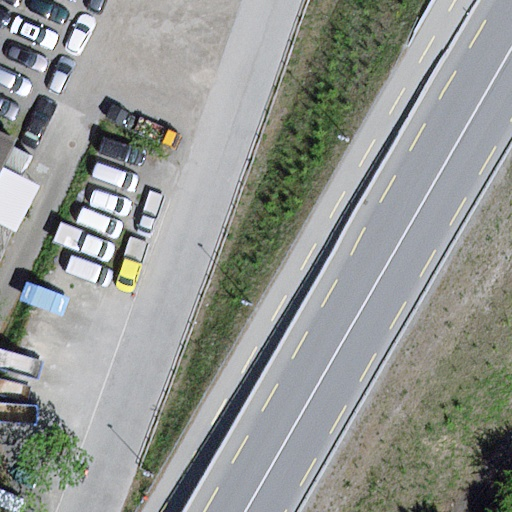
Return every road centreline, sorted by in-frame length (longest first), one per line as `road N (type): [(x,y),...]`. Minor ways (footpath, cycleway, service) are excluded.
road 1 (unclassified): [(84,511),(277,0)]
road 2 (tertiary): [(239,511),(412,204),(511,46)]
